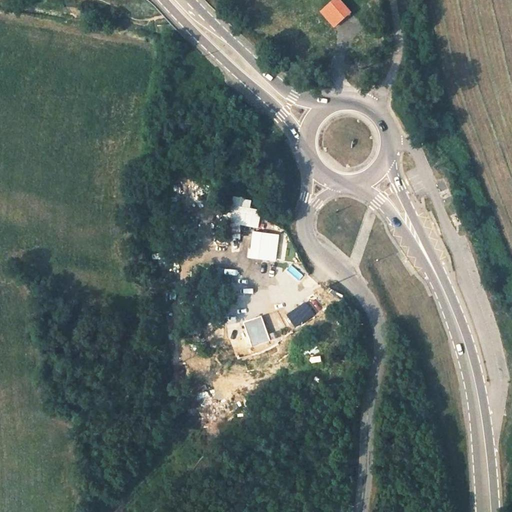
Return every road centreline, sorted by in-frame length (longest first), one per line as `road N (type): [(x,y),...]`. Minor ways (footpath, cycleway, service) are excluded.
road 1 (unclassified): [(361,511),(379,328),(366,295),(310,244),(306,212)]
road 2 (primary): [(490,511),(484,428),(464,337),(433,261)]
road 3 (primary): [(184,3),(304,139)]
road 4 (primary): [(324,107),(293,95),(184,3)]
